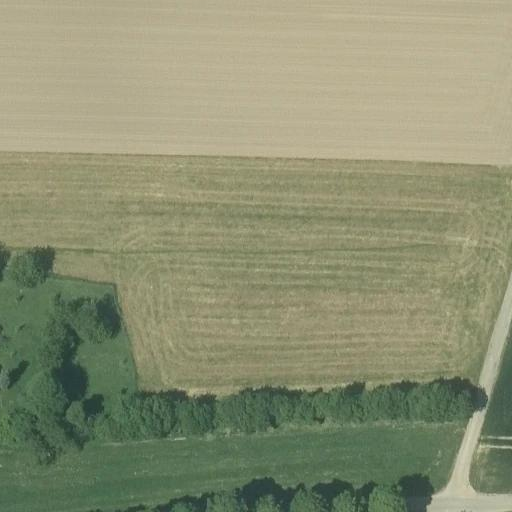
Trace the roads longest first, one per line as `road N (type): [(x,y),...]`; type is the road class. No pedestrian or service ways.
road 1 (track): [(511,295),(452,502)]
road 2 (track): [(360,511),(511,502)]
